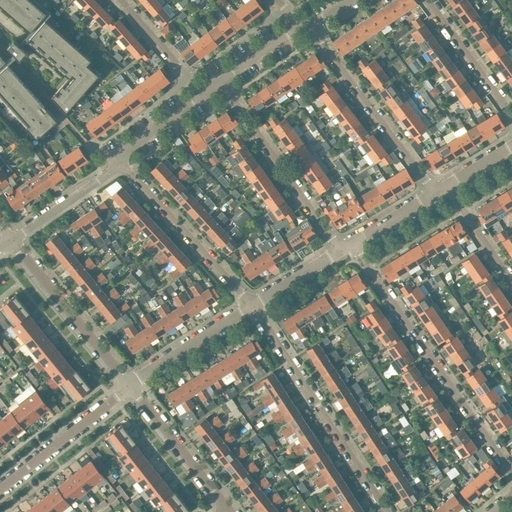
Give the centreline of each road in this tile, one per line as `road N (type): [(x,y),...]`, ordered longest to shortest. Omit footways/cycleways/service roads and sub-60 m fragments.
road 1 (residential): [(511,473),(352,241)]
road 2 (residential): [(255,306),(390,511)]
road 3 (residential): [(434,190),(311,26)]
road 4 (residential): [(221,83),(339,249)]
road 5 (residential): [(255,306),(121,159)]
road 6 (residential): [(129,387),(11,240)]
road 7 (residential): [(0,488),(129,387)]
road 8 (residential): [(226,510),(129,387)]
road 9 (residential): [(129,387),(255,306)]
road 10 (residential): [(426,0),(511,118)]
road 11 (residential): [(11,240),(121,159)]
road 12 (residential): [(120,0),(204,95)]
